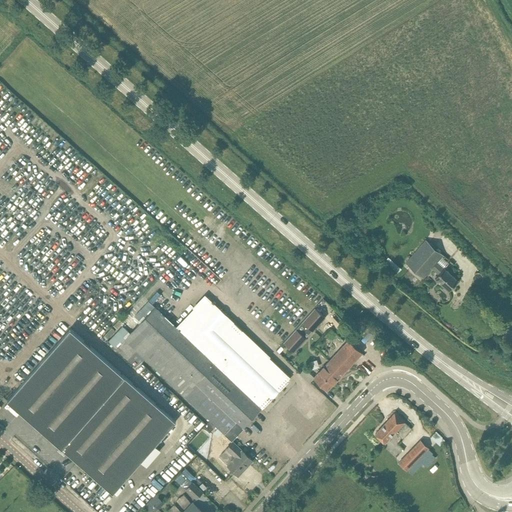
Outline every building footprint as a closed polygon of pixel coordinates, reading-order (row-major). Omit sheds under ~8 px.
[(426,240),(412,255),(406,263),(423,278),(432,268),(439,274),(435,278),(448,290),(458,279),(437,262),(443,255),(426,240)] [(157,292),(149,301),(151,303),(152,304),(160,295),(157,292)] [(130,334),(125,340),(137,351),(141,355),(145,359),(210,420),(216,426),(218,428),(223,432),(224,434),(232,441),(244,428),(242,427),(290,377),(205,296),(176,327),(162,314),(155,307),(141,322),(130,334)] [(149,301),(134,316),(141,322),(155,307),(152,304),(151,303),(149,301)] [(303,321),(314,331),(326,317),(315,308),(303,321)] [(118,333),(109,342),(116,349),(125,340),(123,338),(128,332),(123,327),(118,333)] [(113,493),(176,422),(70,329),(7,400),(113,493)] [(284,342),(295,352),(307,338),(296,329),(284,342)] [(125,340),(116,349),(128,361),(137,351),(125,340)] [(314,378),(327,390),(338,379),(362,352),(349,340),(329,361),(314,378)] [(137,351),(128,361),(132,364),(141,355),(137,351)] [(403,438),(405,436),(412,428),(404,422),(405,421),(396,412),(375,434),(385,443),(395,431),(403,438)] [(218,428),(214,433),(218,437),(223,432),(218,428)] [(202,429),(188,444),(196,451),(210,436),(202,429)] [(407,470),(408,469),(412,474),(433,453),(428,448),(420,440),(399,462),(407,470)] [(233,442),(226,449),(219,457),(228,465),(238,475),(252,460),(233,442)] [(180,473),(174,479),(175,480),(176,481),(178,479),(182,483),(186,479),(181,474),(180,473)] [(192,482),(188,487),(191,490),(189,492),(196,499),(203,492),(192,482)] [(155,511),(159,509),(150,500),(144,506),(149,511),(155,511)]
